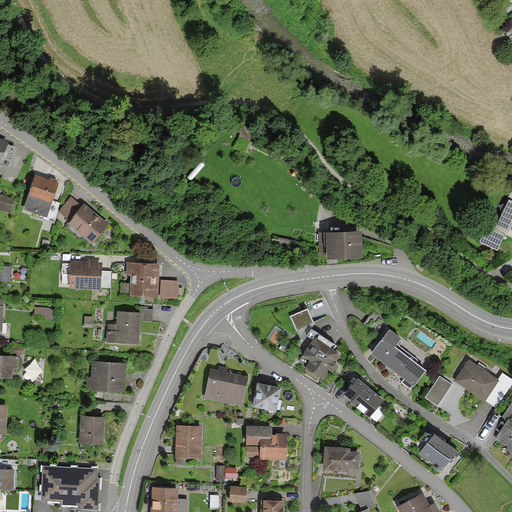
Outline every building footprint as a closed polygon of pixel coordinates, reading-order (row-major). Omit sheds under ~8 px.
[(0,163),(5,166),(13,146),(0,140),(0,163)] [(44,216),(54,181),(33,175),(23,210),(44,216)] [(511,190),(509,189),(496,218),(490,215),(479,242),(511,256),(511,190)] [(2,191),(0,198),(0,210),(11,214),(15,199),(9,198),(10,193),(2,191)] [(89,241),(103,224),(69,197),(57,213),(67,220),(65,222),(89,241)] [(359,255),(358,229),(323,231),(324,256),(359,255)] [(101,271),(101,262),(71,261),(71,264),(63,264),(62,275),(71,275),(70,289),(100,290),(101,288),(101,271)] [(157,297),(158,264),(127,263),(127,275),(131,276),(131,284),(122,283),(121,294),(130,294),(130,296),(157,297)] [(10,267),(0,266),(0,280),(10,281),(10,267)] [(112,271),(101,271),(101,288),(112,288),(112,271)] [(178,299),(178,281),(161,281),(160,298),(178,299)] [(54,309),(51,309),(50,308),(35,307),(35,318),(53,319),(54,309)] [(152,321),(153,309),(136,308),(136,314),(140,314),(140,321),(152,321)] [(314,322),(307,308),(290,317),(297,331),(314,322)] [(136,314),(117,313),(117,326),(109,326),(108,343),(139,345),(140,321),(140,314),(136,314)] [(91,317),(83,317),(83,327),(90,327),(91,317)] [(312,329),(307,336),(313,340),(299,362),(307,368),(304,373),(317,381),(320,377),(323,379),(329,368),(333,371),(336,365),(334,364),(340,355),(333,350),(336,346),(312,329)] [(284,335),(276,330),(270,339),(278,344),(284,335)] [(391,330),(372,355),(415,386),(427,370),(396,347),(403,339),(391,330)] [(292,343),(285,339),(280,348),(287,352),(292,343)] [(18,367),(19,357),(0,356),(0,377),(12,378),(13,367),(18,367)] [(37,358),(25,366),(34,379),(46,371),(37,358)] [(498,380),(468,360),(454,381),(485,401),(486,400),(499,380),(498,380)] [(125,393),(127,362),(93,361),(92,376),(87,376),(86,390),(125,393)] [(216,370),(208,369),(203,397),(239,404),(245,376),(225,372),(225,367),(217,366),(216,370)] [(499,380),(486,400),(497,408),(511,384),(511,378),(503,372),(498,380),(499,380)] [(452,384),(440,376),(426,397),(438,405),(452,384)] [(383,401),(358,379),(343,396),(369,418),(383,401)] [(281,385),(259,380),(254,403),(276,407),(281,385)] [(511,402),(502,418),(508,421),(496,439),(510,448),(508,451),(511,453),(511,402)] [(105,417),(81,416),(80,443),(104,444),(105,417)] [(198,425),(175,425),(174,456),(198,456),(198,425)] [(269,425),(245,425),(245,443),(258,443),(258,447),(246,447),(245,455),(284,456),(284,433),(268,433),(269,425)] [(457,451),(434,434),(420,454),(443,470),(457,451)] [(54,446),(43,445),(43,454),(54,454),(54,446)] [(350,448),(325,447),(323,471),(348,472),(348,468),(359,468),(360,453),(350,452),(350,448)] [(223,466),(215,466),(215,479),(231,479),(231,469),(223,469),(223,466)] [(97,469),(43,467),(42,500),(61,501),(61,505),(81,506),(81,509),(99,510),(100,479),(97,479),(97,469)] [(14,470),(0,469),(0,489),(1,489),(13,490),(14,470)] [(246,503),(247,486),(230,485),(229,502),(246,503)] [(173,511),(175,487),(150,486),(149,511),(173,511)] [(355,494),(363,511),(369,509),(376,506),(370,491),(355,494)] [(429,505),(423,493),(398,507),(400,511),(439,511),(435,502),(429,505)] [(219,496),(210,496),(210,508),(219,508),(219,496)] [(284,511),(285,501),(262,500),(261,511),(284,511)]
